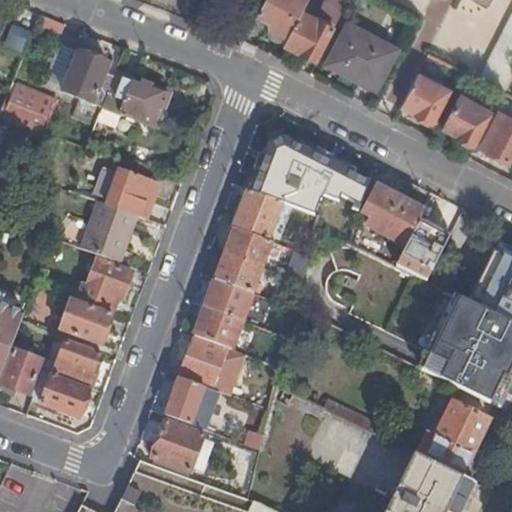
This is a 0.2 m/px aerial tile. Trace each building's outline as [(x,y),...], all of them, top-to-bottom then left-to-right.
[(264,0),(256,16),(271,23),(269,27),(269,31),(284,38),(288,37),(300,13),(307,0),(264,0)] [(511,12),(479,81),(502,93),(511,72),(511,12)] [(300,13),(288,37),(286,39),(302,47),(299,53),(316,62),(333,30),(300,13)] [(7,52),(18,57),(30,28),(19,24),(7,52)] [(391,51),(347,28),(330,62),(373,85),(391,51)] [(286,39),(283,45),(299,53),(302,47),(286,39)] [(96,61),(77,54),(62,93),(92,105),(105,73),(92,68),(96,61)] [(416,74),(400,106),(431,122),(448,91),(416,74)] [(100,110),(120,117),(122,115),(155,127),(161,111),(160,110),(166,95),(117,76),(110,96),(106,95),(100,110)] [(442,127),(475,145),(491,114),(459,96),(442,127)] [(511,154),(511,119),(499,113),(482,143),(492,149),(490,153),(508,163),(511,154)] [(273,156),(277,143),(265,138),(260,151),(270,155),(273,156)] [(311,156),(277,143),(273,156),(270,155),(267,159),(264,159),(261,169),(263,172),(262,176),(298,190),(311,156)] [(136,218),(145,222),(158,188),(118,173),(105,207),(136,218)] [(408,204),(375,188),(362,214),(371,219),(367,228),(405,248),(418,224),(423,213),(422,212),(420,207),(412,202),(408,204)] [(279,205),(247,193),(233,230),(265,242),(279,205)] [(79,250),(118,265),(136,218),(105,207),(97,204),(79,250)] [(447,240),(418,224),(405,248),(395,267),(426,284),(447,240)] [(265,242),(233,230),(224,256),(261,270),(271,244),(265,242)] [(511,263),(511,252),(498,246),(494,254),(511,263)] [(511,325),(511,263),(494,254),(493,253),(468,304),(511,325)] [(261,270),(224,256),(214,281),(252,295),(261,270)] [(75,302),(111,316),(118,298),(122,300),(131,274),(97,261),(87,287),(82,285),(75,302)] [(252,295),(214,281),(204,309),(241,323),(252,295)] [(506,413),(511,400),(511,325),(468,304),(457,299),(422,371),(506,413)] [(101,348),(112,316),(111,316),(75,302),(71,301),(59,332),(101,348)] [(0,379),(15,339),(21,324),(24,315),(0,306),(0,379)] [(241,323),(204,309),(193,337),(231,351),(241,323)] [(225,352),(192,340),(179,377),(211,389),(225,352)] [(84,388),(84,386),(85,384),(90,386),(101,357),(65,344),(54,374),(55,375),(54,377),(84,388)] [(0,385),(0,386),(29,397),(39,371),(41,363),(13,352),(0,385)] [(33,398),(31,403),(40,406),(52,376),(40,371),(39,371),(29,397),(33,398)] [(78,420),(89,390),(84,388),(54,377),(52,376),(40,406),(78,420)] [(217,394),(178,380),(165,417),(203,431),(217,394)] [(416,457),(465,481),(468,482),(479,461),(471,457),(488,421),(452,404),(437,437),(435,436),(433,438),(426,435),(416,457)] [(358,428),(376,437),(380,428),(362,419),(358,428)] [(190,475),(204,436),(165,422),(152,460),(190,475)] [(243,446),(260,452),(264,438),(249,432),(243,446)] [(413,455),(385,511),(449,511),(465,481),(416,457),(413,455)]
